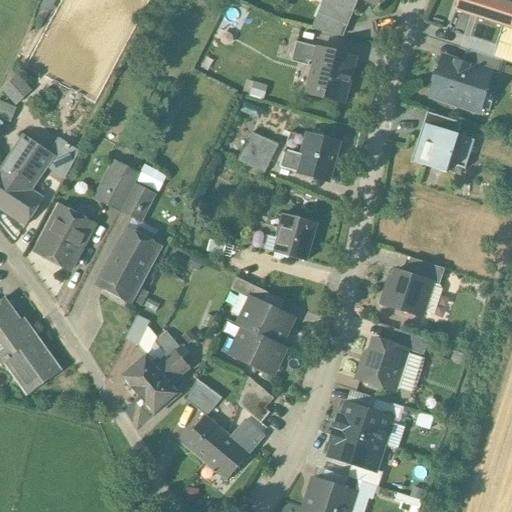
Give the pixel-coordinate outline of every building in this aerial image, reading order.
[(459,0),(455,12),(476,19),(470,39),(497,47),(503,27),(511,30),(511,3),(500,0),(459,0)] [(470,39),(465,37),(461,48),(469,51),(498,60),(502,49),(497,47),(470,39)] [(355,58),(317,49),(295,44),(290,63),(308,68),(309,63),(314,64),(306,96),(343,105),(355,58)] [(498,60),(469,51),(465,65),(491,74),(491,76),(498,78),(504,62),(498,60)] [(465,65),(444,59),(432,97),(448,102),(454,100),(472,106),(478,102),(481,109),(489,111),(495,95),(486,92),(491,76),(491,74),(465,65)] [(19,73),(2,88),(16,103),(33,89),(19,73)] [(458,135),(428,126),(432,114),(427,113),(411,163),(413,164),(413,163),(447,174),(450,165),(466,170),(475,141),(458,135)] [(21,114),(11,129),(18,134),(28,119),(21,114)] [(462,124),(432,114),(428,126),(458,135),(462,124)] [(278,148),(252,135),(238,162),(265,175),(278,148)] [(339,144),(307,135),(302,155),(285,150),(280,168),(284,170),(329,182),(339,144)] [(80,151),(59,137),(47,153),(53,157),(46,167),(65,180),(80,151)] [(25,138),(0,174),(0,209),(26,227),(44,200),(30,191),(46,167),(53,157),(47,153),(25,138)] [(138,179),(113,166),(97,199),(121,211),(138,179)] [(157,195),(135,184),(121,212),(143,223),(157,195)] [(96,225),(63,208),(39,253),(72,271),(96,225)] [(315,225),(283,216),(276,240),(278,240),(274,255),(305,263),(315,225)] [(128,229),(98,286),(129,304),(159,247),(128,229)] [(233,249),(210,242),(207,253),(230,259),(233,249)] [(445,270),(410,259),(406,274),(433,283),(433,284),(436,286),(439,286),(445,270)] [(406,274),(396,271),(390,291),(387,290),(382,305),(422,318),(423,314),(431,316),(435,314),(442,291),(440,287),(439,286),(436,286),(433,284),(433,283),(406,274)] [(268,293),(236,278),(231,291),(251,300),(252,299),(263,304),(268,293)] [(263,304),(252,299),(251,300),(238,327),(244,329),(280,346),(280,345),(293,319),(263,304)] [(26,331),(4,300),(0,303),(0,354),(4,360),(4,361),(5,362),(2,364),(3,365),(9,361),(31,391),(28,394),(28,395),(60,372),(30,329),(26,331)] [(148,324),(136,318),(124,341),(137,347),(148,324)] [(280,346),(244,329),(231,356),(273,375),(286,348),(280,345),(280,346)] [(429,341),(395,330),(390,345),(407,350),(407,351),(424,356),(429,341)] [(180,351),(164,332),(153,341),(169,360),(174,356),(180,351)] [(390,345),(375,340),(368,364),(364,362),(358,381),(394,392),(407,351),(407,350),(390,345)] [(144,364),(124,381),(138,398),(180,362),(174,356),(169,360),(153,374),(144,364)] [(180,362),(138,398),(154,416),(175,398),(167,389),(188,371),(180,362)] [(274,400),(249,378),(244,392),(265,410),(266,410),(274,400)] [(220,401),(196,381),(185,404),(205,420),(206,419),(220,401)] [(265,410),(244,392),(239,406),(261,424),(270,414),(266,410),(265,410)] [(404,408),(374,398),(370,412),(394,419),(394,421),(400,423),(404,408)] [(370,412),(345,404),(341,417),(339,416),(338,418),(339,418),(335,429),(335,430),(385,446),(394,421),(394,419),(370,412)] [(205,420),(184,446),(205,463),(228,435),(206,419),(205,420)] [(261,438),(246,426),(234,441),(249,453),(261,438)] [(385,446),(335,430),(334,430),(335,431),(331,442),(330,443),(332,444),(328,457),(352,465),(377,473),(377,471),(385,446)] [(228,435),(205,463),(226,480),(249,453),(234,441),(228,435)] [(377,473),(352,465),(348,478),(359,482),(378,488),(383,473),(377,471),(377,473)] [(359,482),(348,478),(344,490),(356,493),(359,482)] [(344,490),(314,480),(305,508),(315,511),(349,511),(356,493),(344,490)] [(400,494),(397,509),(419,511),(421,497),(400,494)]
